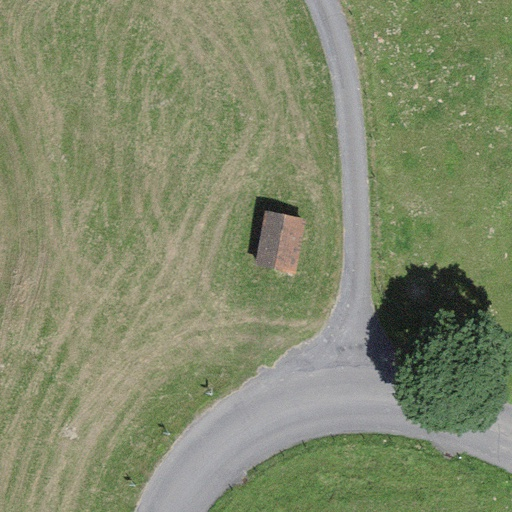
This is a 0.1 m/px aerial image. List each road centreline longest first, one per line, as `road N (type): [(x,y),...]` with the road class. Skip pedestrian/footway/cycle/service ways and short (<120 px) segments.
road 1 (track): [(353,395),(353,140),(336,39),(320,0)]
road 2 (tertiary): [(171,511),(227,439),(273,414),(353,395),(422,404),(511,438)]
